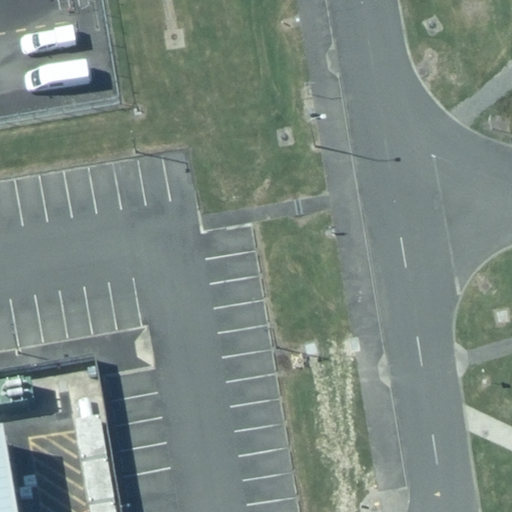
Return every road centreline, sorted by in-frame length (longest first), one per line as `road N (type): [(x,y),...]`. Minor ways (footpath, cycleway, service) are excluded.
road 1 (unclassified): [(386,156),(443,511)]
road 2 (unclassified): [(360,0),(386,156)]
road 3 (unclassified): [(511,183),(429,156),(386,156)]
